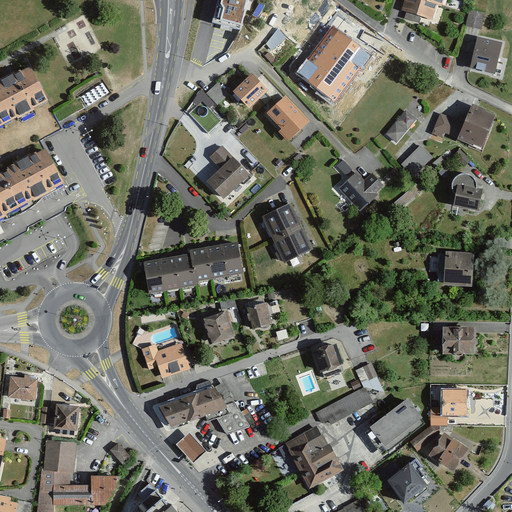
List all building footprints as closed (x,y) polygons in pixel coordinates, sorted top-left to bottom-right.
[(247,0),(218,0),(213,22),(239,29),(247,0)] [(404,0),(401,9),(432,19),(437,3),(426,0),(404,0)] [(511,0),(497,0),(496,24),(511,25),(511,0)] [(484,14),(469,11),(466,26),(481,29),(484,14)] [(370,55),(334,27),(298,73),(334,101),(370,55)] [(278,29),(266,44),(271,50),(285,38),(278,29)] [(478,38),(470,68),(495,74),(502,44),(478,38)] [(0,116),(4,124),(48,100),(30,68),(21,73),(19,70),(0,79),(0,116)] [(252,74),(233,92),(249,109),(268,91),(252,74)] [(217,83),(207,93),(218,104),(228,94),(217,83)] [(285,96),(267,113),(291,138),(308,121),(285,96)] [(203,102),(190,114),(209,133),(221,121),(203,102)] [(484,110),(473,105),(464,125),(441,114),(432,133),(443,138),(445,133),(471,145),(472,143),(481,147),(494,116),(484,111),(484,110)] [(415,118),(406,110),(386,134),(396,142),(415,118)] [(221,168),(208,182),(224,198),(249,174),(221,146),(210,157),(221,168)] [(432,157),(420,146),(402,164),(413,176),(432,157)] [(16,165),(2,172),(20,206),(64,182),(46,150),(37,155),(35,152),(15,163),(16,165)] [(460,150),(454,156),(465,167),(471,161),(460,150)] [(352,170),(343,160),(337,166),(347,176),(352,170)] [(0,216),(20,206),(2,172),(0,173),(0,216)] [(356,173),(339,188),(360,211),(377,195),(375,193),(383,185),(372,173),(364,181),(356,173)] [(456,195),(454,206),(478,210),(482,190),(476,189),(477,182),(474,178),(470,175),(466,174),(461,175),(456,178),(453,183),(453,189),(456,195)] [(417,184),(389,207),(394,213),(421,190),(417,184)] [(291,203),(262,217),(273,239),(302,226),(291,203)] [(302,226),(273,239),(284,262),(313,248),(302,226)] [(237,243),(222,245),(228,276),(242,273),(237,243)] [(222,245),(207,248),(212,278),(228,276),(222,245)] [(190,251),(191,254),(196,281),(212,278),(207,248),(190,251)] [(445,255),(439,254),(438,281),(443,281),(443,285),(473,286),(474,253),(445,252),(445,255)] [(196,281),(191,254),(175,257),(180,288),(196,285),(196,281)] [(180,288),(175,257),(159,260),(165,291),(180,288)] [(165,291),(159,260),(144,263),(150,293),(165,291)] [(234,296),(220,299),(222,309),(236,306),(234,296)] [(276,300),(265,303),(269,314),(280,311),(276,300)] [(265,303),(245,309),(250,329),(271,323),(269,314),(265,303)] [(226,311),(201,321),(210,344),(235,335),(226,311)] [(473,326),(443,326),(443,353),(473,352),(473,326)] [(155,345),(142,349),(149,369),(159,366),(163,378),(190,368),(181,343),(157,351),(155,345)] [(336,344),(313,351),(320,371),(323,371),(325,377),(343,371),(341,364),(343,363),(336,344)] [(384,391),(371,364),(356,371),(363,386),(384,391)] [(37,379),(11,377),(9,397),(35,399),(37,379)] [(198,391),(153,407),(167,430),(189,424),(188,421),(206,415),(208,420),(217,417),(227,433),(249,425),(221,384),(213,389),(209,383),(196,388),(198,391)] [(364,387),(316,413),(321,423),(329,419),(331,424),(372,402),(364,387)] [(467,390),(442,390),(442,407),(431,407),(430,425),(447,425),(447,415),(467,415),(467,390)] [(372,428),(366,433),(383,455),(424,423),(420,418),(422,417),(408,398),(371,427),(372,428)] [(79,407),(56,405),(54,428),(57,428),(56,433),(74,435),(75,431),(78,431),(79,407)] [(50,407),(42,407),(41,423),(49,423),(50,407)] [(315,426),(285,442),(309,487),(342,470),(323,434),(320,435),(315,426)] [(433,426),(411,442),(417,450),(439,434),(433,426)] [(444,433),(429,456),(453,471),(468,447),(444,433)] [(189,434),(178,444),(193,461),(205,451),(189,434)] [(92,485),(70,485),(72,442),(46,440),(44,470),(42,470),(37,511),(53,511),(53,504),(105,504),(119,476),(92,476),(92,485)] [(131,456),(118,443),(111,450),(126,466),(131,456)] [(416,457),(398,472),(391,463),(376,475),(387,488),(390,485),(405,503),(427,485),(423,479),(425,477),(419,469),(423,466),(416,457)] [(192,511),(165,483),(156,491),(149,484),(138,493),(144,499),(135,507),(140,511),(192,511)] [(344,508),(337,511),(372,511),(364,497),(344,507),(344,508)] [(14,511),(17,502),(0,499),(0,511),(14,511)]
